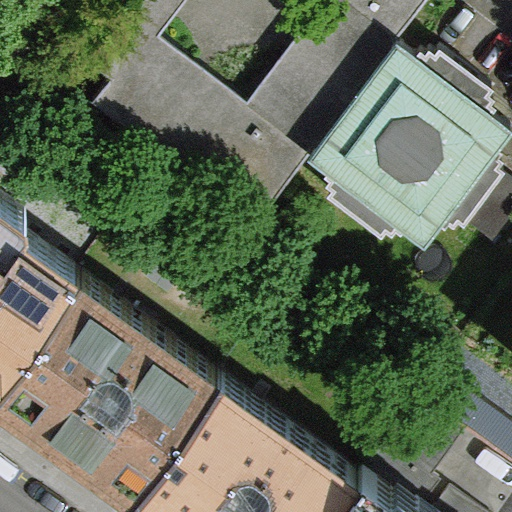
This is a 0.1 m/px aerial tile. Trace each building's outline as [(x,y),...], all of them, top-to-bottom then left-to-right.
[(322,0),(250,96),(163,31),(153,23),(115,71),(96,97),(196,172),(202,163),(217,176),(210,184),(258,221),(314,149),(333,163),(408,219),(428,233),(442,214),(498,140),(511,122),(511,120),(494,107),(420,49),(401,35),(426,0),(322,0)] [(145,0),(101,60),(115,71),(153,23),(163,31),(185,0),(145,0)] [(420,49),(494,107),(498,101),(493,97),(497,92),(491,87),(495,82),(443,42),(439,47),(432,43),(429,48),(423,44),(420,49)] [(468,213),(505,166),(506,164),(500,159),(504,154),(500,150),(503,144),(498,140),(442,214),(447,218),(452,213),(456,216),(460,212),(466,215),(468,213)] [(408,219),(333,163),(329,168),(334,172),(331,177),(337,181),(332,186),(385,227),(389,222),(395,226),(399,221),(404,225),(408,219)] [(511,210),(511,171),(505,166),(468,213),(495,234),(511,210)] [(0,376),(81,264),(22,221),(28,213),(27,206),(0,186),(0,376)] [(511,261),(508,267),(511,270),(511,278),(428,396),(467,424),(480,434),(511,390),(511,261)] [(0,381),(138,481),(220,365),(81,264),(0,376),(0,381)] [(180,511),(331,511),(363,468),(220,365),(138,481),(180,511)] [(387,435),(433,469),(467,424),(428,396),(420,390),(387,435)] [(387,435),(367,463),(421,503),(442,476),(433,469),(387,435)] [(434,511),(433,511),(421,503),(367,463),(363,468),(331,511),(434,511)] [(490,511),(452,485),(433,511),(434,511),(490,511)]
